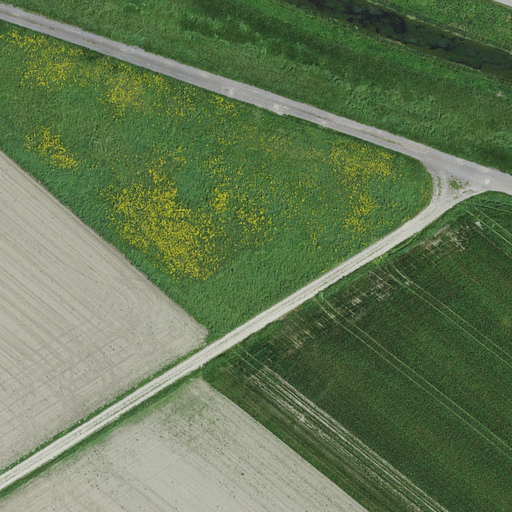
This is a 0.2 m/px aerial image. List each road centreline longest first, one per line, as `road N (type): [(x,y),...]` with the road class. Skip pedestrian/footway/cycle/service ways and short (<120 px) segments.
road 1 (track): [(0,490),(365,260),(441,206),(468,170)]
road 2 (track): [(0,12),(511,185)]
